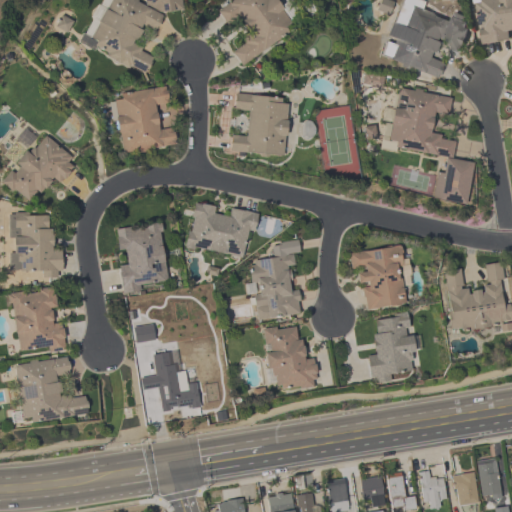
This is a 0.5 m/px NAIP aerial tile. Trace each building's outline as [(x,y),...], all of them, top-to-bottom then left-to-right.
[(78,44),(83,34),(90,37),(108,0),(131,0),(163,15),(155,32),(145,27),(135,49),(153,58),(144,76),(78,44)] [(217,9),(231,0),(274,0),(294,33),(239,65),(230,50),(249,39),(238,19),(227,25),(217,9)] [(481,44),(474,0),(511,0),(511,29),(508,30),(509,40),(481,44)] [(469,26),(462,46),(441,39),(434,59),(443,62),(437,79),(381,60),(399,9),(407,12),(409,6),(469,26)] [(465,206),(433,200),(441,158),(386,148),(397,89),(451,98),(448,117),(434,115),(430,136),(455,141),(451,161),(472,164),(465,206)] [(166,90),(168,106),(155,107),(158,133),(171,132),(173,149),(119,154),(114,94),(166,90)] [(287,98),(284,157),(228,153),(229,136),(246,137),(247,112),(233,111),(234,94),(287,98)] [(74,163),(33,209),(2,182),(43,136),(74,163)] [(245,232),(241,258),(184,249),(191,203),(215,207),(213,215),(228,217),(229,209),(256,214),(253,233),(245,232)] [(8,271),(7,215),(51,214),(51,250),(61,250),(61,278),(41,278),(41,271),(8,271)] [(160,225),(167,285),(120,290),(117,267),(126,266),(124,252),(115,252),(113,230),(160,225)] [(255,321),(246,261),(272,257),(270,244),(297,240),(299,253),(288,255),(293,289),(296,289),(300,315),(255,321)] [(349,251),(402,246),(408,305),(364,310),(362,285),(352,285),(349,251)] [(509,324),(449,332),(441,272),(460,269),(463,289),(486,286),(482,264),(500,262),(509,324)] [(61,322),(65,347),(17,354),(8,293),(54,287),(57,307),(50,308),(52,323),(61,322)] [(370,381),(366,357),(375,355),(369,322),(405,315),(415,373),(370,381)] [(261,329),(298,326),(301,360),(314,359),(316,387),(275,390),(273,369),(264,370),(261,329)] [(151,355),(167,353),(170,383),(196,380),(198,408),(156,412),(151,355)] [(87,416),(21,423),(13,364),(67,357),(69,375),(57,377),(59,398),(85,395),(87,416)] [(479,500),(479,462),(497,462),(497,500),(479,500)] [(418,472),(428,471),(430,481),(440,479),(445,507),(424,510),(418,472)] [(476,503),(455,505),(452,475),(473,473),(476,503)] [(414,507),(391,511),(386,476),(400,474),(404,498),(412,497),(414,507)] [(361,478),(381,477),(382,507),(362,507),(361,478)] [(348,510),(339,511),(329,511),(324,482),(342,479),(348,510)] [(291,511),(267,511),(266,496),(289,493),(291,511)] [(321,511),(298,511),(296,495),(310,493),(312,506),(321,505),(321,511)] [(217,511),(217,501),(242,500),(242,511),(217,511)]
